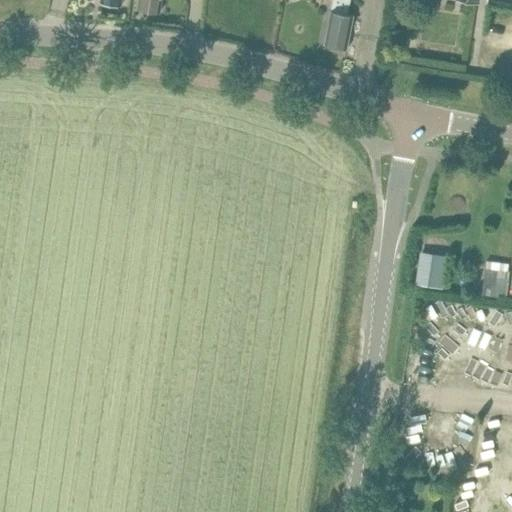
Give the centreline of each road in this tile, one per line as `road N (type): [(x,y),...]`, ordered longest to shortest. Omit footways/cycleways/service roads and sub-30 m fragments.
road 1 (tertiary): [(414,111),(201,50),(0,33)]
road 2 (tertiary): [(350,511),(414,111)]
